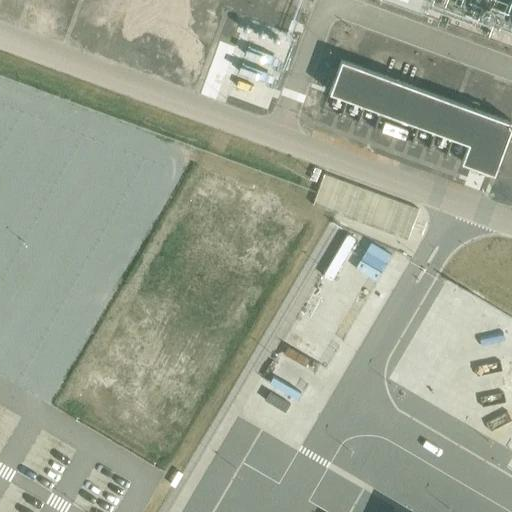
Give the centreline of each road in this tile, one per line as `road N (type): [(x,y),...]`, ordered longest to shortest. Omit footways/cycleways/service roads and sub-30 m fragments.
road 1 (unknown): [(104,511),(261,223),(258,201),(213,175)]
road 2 (unknown): [(213,175),(41,511)]
road 3 (unknown): [(169,158),(0,479)]
road 4 (unknown): [(0,369),(124,141)]
road 5 (unknown): [(0,263),(81,124)]
